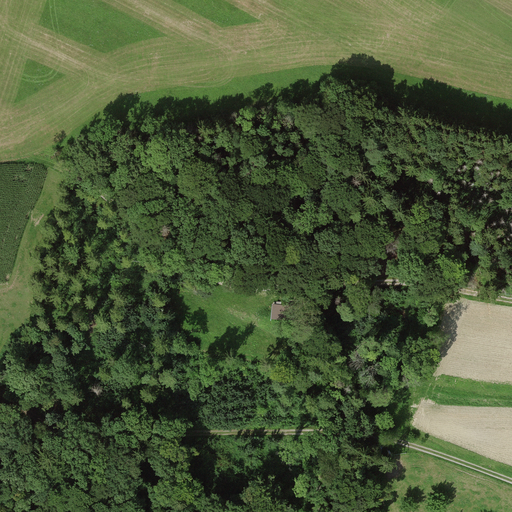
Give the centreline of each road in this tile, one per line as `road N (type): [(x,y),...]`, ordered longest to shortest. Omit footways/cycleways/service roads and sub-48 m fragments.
road 1 (track): [(511,482),(365,437),(294,429),(158,438)]
road 2 (track): [(511,299),(442,291),(332,252)]
